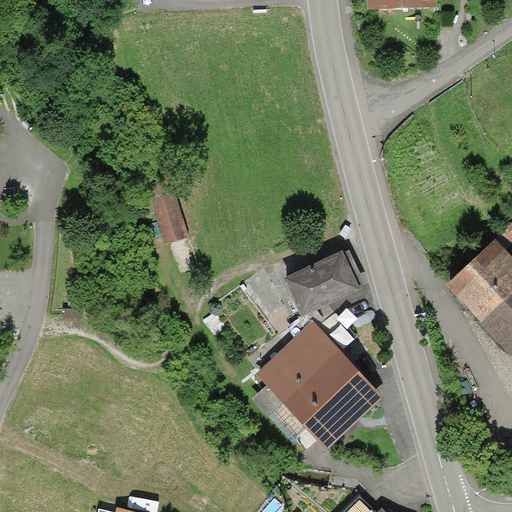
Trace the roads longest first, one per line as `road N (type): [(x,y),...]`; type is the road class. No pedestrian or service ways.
road 1 (tertiary): [(345,116),(457,511)]
road 2 (residential): [(345,116),(390,104),(511,27)]
